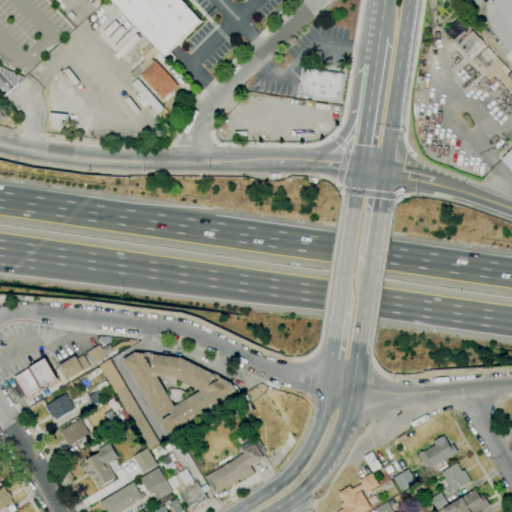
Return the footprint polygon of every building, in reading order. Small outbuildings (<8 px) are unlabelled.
[(111,0),(180,0),(201,22),(164,56),(111,0)] [(454,41),(444,31),(459,17),(468,28),(454,41)] [(469,60),(456,45),(473,31),(485,45),(469,60)] [(153,46),(158,51),(150,58),(153,62),(155,61),(178,86),(171,92),(162,100),(139,75),(142,72),(137,67),(144,60),(141,57),(153,46)] [(511,92),(495,75),(489,80),(472,62),(488,47),(505,66),(504,66),(511,74),(511,92)] [(340,102),(298,96),(302,68),(344,74),(340,102)] [(511,171),(501,160),(511,149),(511,171)] [(94,365),(87,353),(99,345),(107,357),(94,365)] [(167,435),(123,360),(135,353),(182,358),(232,384),(237,394),(167,435)] [(67,381),(59,366),(75,356),(77,359),(83,356),(90,367),(67,381)] [(52,386),(50,383),(43,387),(44,389),(26,399),(13,377),(45,359),(59,382),(52,386)] [(148,450),(99,366),(110,359),(159,444),(148,450)] [(93,406),(88,397),(100,390),(105,399),(93,406)] [(56,420),(54,417),(52,418),(45,406),(48,405),(65,395),(69,402),(71,401),(72,403),(71,404),(74,409),(56,420)] [(108,431),(103,422),(115,415),(120,424),(108,431)] [(68,447),(59,431),(80,419),(89,434),(68,447)] [(429,476),(416,455),(424,450),(425,451),(435,445),(433,442),(443,435),(450,446),(453,444),(458,452),(457,453),(457,454),(455,455),(454,454),(441,462),(441,463),(439,464),(433,467),(434,468),(433,468),(434,470),(437,467),(438,469),(435,471),(436,472),(429,476)] [(99,488),(92,476),(89,477),(86,472),(86,473),(85,472),(83,471),(80,467),(81,464),(99,453),(97,449),(109,443),(118,458),(107,464),(116,478),(99,488)] [(215,495),(204,477),(243,454),(241,451),(255,443),(263,458),(258,462),(250,466),(254,473),(240,481),(240,480),(215,495)] [(143,474),(132,457),(147,448),(157,466),(143,474)] [(373,472),(364,458),(367,456),(367,455),(371,452),(381,468),(376,471),(373,472)] [(454,492),(442,472),(457,463),(462,471),(464,470),(471,481),(454,492)] [(172,491),(160,499),(156,491),(150,495),(140,479),(158,468),(172,491)] [(166,480),(172,491),(192,480),(185,468),(166,480)] [(401,491),(393,478),(408,469),(416,482),(401,491)] [(364,511),(337,511),(343,508),(340,504),(344,502),(338,493),(350,486),(352,489),(361,484),(359,480),(371,473),(379,485),(366,493),(363,488),(354,494),(360,491),(371,508),(364,511)] [(121,511),(107,511),(106,510),(105,511),(100,502),(133,482),(140,494),(142,493),(145,498),(143,499),(121,511)] [(192,511),(190,507),(189,507),(185,501),(183,502),(178,493),(197,482),(207,499),(198,505),(199,507),(192,511)] [(0,488),(3,487),(7,494),(9,493),(12,498),(10,499),(13,504),(0,511),(0,488)] [(444,511),(443,509),(462,497),(475,489),(480,497),(483,494),(490,505),(477,511),(444,511)] [(436,511),(429,499),(441,493),(447,504),(436,511)] [(173,511),(169,503),(176,499),(184,511),(173,511)] [(376,511),(375,509),(387,502),(393,511),(376,511)]
